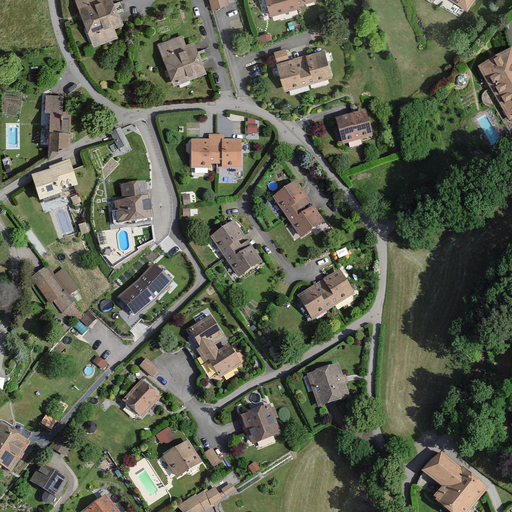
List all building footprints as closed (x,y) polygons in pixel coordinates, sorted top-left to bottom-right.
[(111,0),(95,0),(76,8),(93,47),(117,38),(113,29),(121,25),(111,0)] [(227,0),(209,0),(212,10),(229,6),(227,0)] [(264,0),(270,17),(299,8),(298,6),(315,0),(264,0)] [(474,0),(449,0),(468,11),(474,0)] [(161,55),(173,87),(207,73),(194,42),(161,55)] [(511,49),(511,47),(475,67),(503,116),(511,111),(511,49)] [(274,64),(282,93),(334,77),(325,49),(274,64)] [(64,95),(47,95),(46,112),(50,112),(49,151),(70,151),(71,119),(63,119),(64,95)] [(369,107),(335,117),(343,144),(377,134),(369,107)] [(248,118),(249,133),(257,133),(256,118),(248,118)] [(121,130),(111,135),(118,150),(128,145),(121,130)] [(191,139),(191,170),(241,170),(241,140),(191,139)] [(61,194),(61,191),(79,184),(70,159),(50,166),(51,170),(32,175),(39,200),(61,194)] [(144,180),(119,184),(121,198),(111,200),(115,223),(151,217),(148,194),(146,194),(144,180)] [(296,180),(272,198),(302,237),(326,220),(296,180)] [(235,221),(211,237),(238,277),(262,261),(251,245),(235,221)] [(137,281),(118,296),(135,319),(155,301),(172,281),(154,262),(137,281)] [(66,295),(46,266),(30,277),(50,306),(66,295)] [(341,270),(298,296),(313,320),(356,294),(341,270)] [(211,314),(188,327),(198,346),(198,350),(204,361),(208,361),(219,378),(242,364),(230,344),(220,350),(214,341),(224,335),(211,314)] [(98,354),(93,360),(103,369),(108,364),(98,354)] [(160,368),(147,357),(139,365),(152,377),(160,368)] [(339,363),(307,374),(318,407),(350,396),(339,363)] [(145,380),(125,402),(142,417),(162,395),(145,380)] [(271,404),(242,416),(253,445),(282,433),(271,404)] [(58,421),(46,413),(38,425),(51,433),(58,421)] [(28,441),(0,423),(0,467),(8,472),(28,441)] [(163,445),(177,438),(171,426),(157,434),(163,445)] [(189,440),(164,455),(177,477),(202,461),(189,440)] [(213,448),(205,453),(213,466),(222,461),(213,448)] [(449,511),(467,511),(485,488),(441,455),(426,474),(443,487),(433,500),(449,511)] [(68,479),(41,462),(30,481),(57,497),(68,479)] [(196,494),(181,504),(186,511),(200,511),(236,490),(232,482),(218,491),(216,487),(207,492),(206,490),(197,496),(196,494)] [(121,511),(107,493),(83,511),(82,511),(121,511)]
